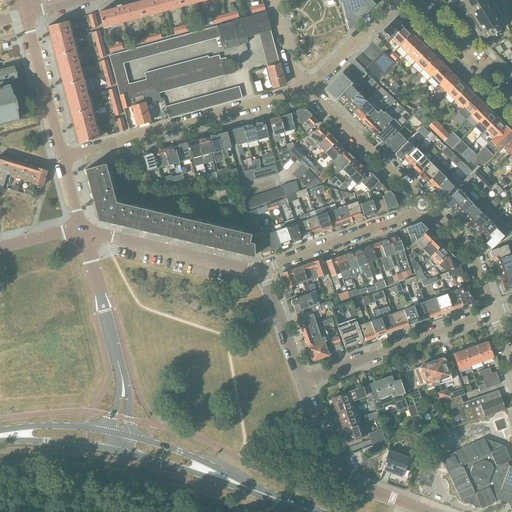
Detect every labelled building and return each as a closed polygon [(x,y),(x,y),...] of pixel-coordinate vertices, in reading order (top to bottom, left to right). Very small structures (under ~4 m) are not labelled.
[(180,6),(178,0),(143,0),(137,2),(141,17),(180,6)] [(338,0),(339,3),(341,3),(348,30),(348,31),(349,31),(375,4),(370,0),(338,0)] [(502,19),(503,18),(503,17),(502,18),(501,17),(502,16),(502,15),(501,16),(500,15),(501,14),(500,13),(499,14),(498,13),(499,12),(499,11),(498,12),(497,10),(498,10),(498,9),(497,10),(496,8),(497,8),(496,7),(495,7),(495,6),(496,6),(495,5),(494,5),(493,4),(494,3),(493,3),(492,2),(493,2),(493,1),(492,1),(490,0),(456,0),(453,2),(459,12),(464,9),(466,14),(465,14),(466,15),(467,15),(468,16),(467,16),(467,17),(468,17),(469,18),(468,19),(469,19),(470,20),(469,21),(470,21),(471,22),(470,23),(471,24),(472,23),(473,25),(472,25),(472,26),(473,25),(474,26),(473,27),(473,28),(474,27),(475,28),(474,29),(475,30),(476,29),(476,30),(475,31),(476,31),(477,31),(478,32),(477,33),(477,34),(478,33),(481,38),(480,39),(481,40),(490,34),(493,39),(501,35),(497,30),(507,24),(506,23),(505,24),(502,19)] [(141,17),(137,2),(121,6),(120,5),(116,6),(116,7),(99,12),(103,27),(141,17)] [(226,6),(228,14),(232,12),(234,12),(232,4),(226,6)] [(239,45),(246,43),(247,42),(245,36),(258,33),(269,30),(270,30),(266,13),(232,22),(239,45)] [(404,26),(403,26),(403,25),(403,24),(401,22),(399,21),(395,18),(381,32),(385,35),(386,34),(391,38),(403,26),(404,26)] [(56,23),(56,24),(47,26),(55,55),(75,50),(67,21),(59,23),(59,22),(56,23)] [(223,49),(239,45),(232,22),(216,26),(219,37),(223,49)] [(211,27),(214,38),(219,37),(216,26),(211,27)] [(403,26),(391,38),(399,46),(411,33),(410,33),(410,31),(408,29),(406,29),(403,26)] [(208,40),(214,38),(211,27),(206,29),(208,40)] [(203,41),(208,40),(206,29),(200,30),(203,41)] [(198,42),(203,41),(200,30),(195,32),(198,42)] [(259,38),(271,36),(269,30),(258,33),(259,38)] [(192,44),(198,42),(195,32),(189,33),(192,44)] [(187,45),(192,44),(189,33),(184,35),(187,45)] [(411,33),(399,46),(406,53),(419,41),(418,41),(418,39),(416,37),(414,37),(411,33)] [(181,47),(187,45),(184,35),(179,36),(181,47)] [(176,48),(181,47),(179,36),(173,38),(176,48)] [(272,41),(271,36),(259,38),(261,44),(272,41)] [(171,50),(176,48),(173,38),(168,39),(171,50)] [(165,51),(171,50),(168,39),(162,41),(165,51)] [(160,53),(165,51),(162,41),(157,42),(160,53)] [(272,41),(261,44),(262,50),(274,47),(272,41)] [(376,45),(372,41),(367,46),(378,57),(382,52),(380,49),(376,45)] [(419,41),(406,53),(414,61),(426,49),(426,47),(424,45),(422,45),(419,41)] [(154,54),(160,53),(157,42),(152,43),(154,54)] [(149,56),(154,54),(152,43),(146,45),(149,56)] [(141,46),(144,57),(149,56),(146,45),(141,46)] [(135,48),(138,59),(144,57),(141,46),(135,48)] [(374,60),(378,57),(367,46),(363,50),(374,60)] [(264,55),(275,53),(274,47),(262,50),(264,55)] [(133,60),(138,59),(135,48),(130,49),(133,60)] [(127,61),(133,60),(130,49),(125,51),(127,61)] [(426,49),(414,61),(422,69),(434,57),(434,56),(434,54),(431,52),(430,52),(426,49)] [(75,50),(55,55),(63,84),(82,79),(75,50)] [(363,50),(360,54),(370,64),(374,60),(363,50)] [(111,66),(122,63),(127,61),(125,51),(109,55),(111,66)] [(398,62),(400,60),(395,55),(396,54),(393,51),(389,55),(397,63),(398,62)] [(382,52),(378,57),(374,60),(370,64),(366,68),(378,80),(394,63),(383,53),(382,52)] [(266,61),(277,58),(275,53),(264,55),(266,61)] [(370,64),(360,54),(356,58),(366,68),(370,64)] [(221,65),(219,59),(218,55),(213,56),(215,66),(221,65)] [(210,67),(207,58),(207,56),(202,57),(205,68),(210,67)] [(215,66),(213,56),(207,58),(210,67),(210,68),(215,66)] [(205,68),(202,57),(197,59),(200,70),(205,68)] [(434,57),(422,69),(430,77),(442,64),(441,64),(441,62),(439,60),(438,60),(434,57)] [(219,59),(221,65),(223,75),(234,72),(230,59),(225,60),(224,58),(219,59)] [(277,58),(266,61),(273,87),(284,84),(279,64),(278,64),(277,58)] [(200,70),(197,59),(191,60),(194,71),(200,70)] [(194,71),(191,60),(186,61),(189,72),(194,71)] [(351,84),(354,81),(358,77),(361,80),(367,74),(353,60),(340,74),(351,84)] [(189,72),(186,61),(181,63),(184,74),(189,72)] [(124,68),(122,63),(111,66),(113,71),(124,68)] [(184,74),(181,63),(176,64),(179,75),(184,74)] [(179,75),(176,64),(171,65),(174,77),(179,75)] [(442,64),(430,77),(437,85),(450,72),(449,71),(449,70),(447,68),(445,68),(442,64)] [(174,77),(171,65),(166,67),(169,78),(174,77)] [(215,66),(218,77),(223,75),(221,65),(215,66)] [(210,68),(213,78),(218,77),(215,66),(210,68)] [(0,70),(0,79),(4,79),(5,82),(5,81),(16,79),(15,76),(18,76),(16,68),(13,68),(13,67),(0,70)] [(169,78),(166,67),(161,68),(164,79),(169,78)] [(205,68),(208,79),(213,78),(210,68),(210,67),(205,68)] [(125,74),(124,68),(113,71),(114,76),(125,74)] [(164,79),(161,68),(156,70),(159,81),(164,79)] [(200,70),(203,81),(208,79),(205,68),(200,70)] [(161,88),(159,81),(156,70),(150,71),(155,90),(161,88)] [(194,71),(197,82),(203,81),(200,70),(194,71)] [(155,90),(150,71),(143,73),(145,79),(149,92),(155,90)] [(189,72),(192,84),(197,82),(194,71),(189,72)] [(184,74),(187,85),(192,84),(189,72),(184,74)] [(450,72),(437,85),(440,87),(437,90),(442,95),(445,92),(458,80),(457,79),(457,78),(455,75),(453,76),(450,72)] [(418,73),(412,80),(415,83),(422,77),(418,73)] [(125,74),(114,76),(116,82),(126,79),(125,74)] [(179,75),(182,86),(187,85),(184,74),(179,75)] [(340,74),(327,87),(327,91),(335,99),(338,97),(351,84),(340,74)] [(174,77),(177,88),(182,86),(179,75),(174,77)] [(169,78),(172,89),(177,88),(174,77),(169,78)] [(164,79),(167,90),(172,89),(169,78),(164,79)] [(376,83),(371,78),(366,84),(371,88),(376,83)] [(0,123),(7,122),(7,123),(8,123),(8,122),(16,119),(17,121),(18,121),(15,107),(17,107),(14,97),(12,97),(9,87),(10,86),(10,85),(6,86),(5,81),(5,82),(4,79),(0,79),(0,123)] [(63,84),(70,113),(90,108),(82,79),(63,84)] [(128,84),(126,79),(116,82),(117,87),(128,84)] [(149,92),(145,79),(139,81),(143,93),(149,92)] [(161,88),(161,92),(167,90),(164,79),(159,81),(161,88)] [(458,80),(445,92),(453,100),(465,88),(465,87),(465,86),(463,83),(461,83),(458,80)] [(143,93),(139,81),(134,83),(137,95),(143,93)] [(354,81),(351,84),(338,97),(342,100),(341,101),(344,103),(345,103),(346,104),(357,93),(353,89),(358,84),(354,81)] [(117,87),(119,94),(119,95),(125,94),(126,97),(128,96),(129,97),(137,95),(134,83),(128,84),(117,87)] [(427,86),(424,83),(419,88),(422,91),(427,86)] [(399,93),(391,85),(388,88),(396,96),(399,93)] [(235,100),(241,98),(238,87),(232,88),(235,100)] [(132,106),(137,124),(137,125),(149,121),(145,104),(160,100),(158,93),(161,92),(161,88),(155,90),(149,92),(143,93),(137,95),(129,97),(128,96),(126,97),(125,94),(119,95),(123,108),(132,106)] [(230,101),(235,100),(232,88),(227,90),(230,101)] [(465,88),(453,100),(461,108),(473,95),(473,93),(470,91),(469,91),(465,88)] [(230,101),(227,90),(222,91),(225,103),(230,101)] [(360,90),(357,93),(346,104),(349,107),(349,109),(351,111),(353,111),(365,100),(360,96),(363,93),(360,90)] [(220,104),(225,103),(222,91),(216,93),(220,104)] [(214,106),(220,104),(216,93),(211,94),(214,106)] [(209,107),(214,106),(211,94),(206,96),(209,107)] [(473,95),(461,108),(457,112),(464,120),(469,115),(481,103),(480,102),(480,101),(478,98),(476,99),(473,95)] [(205,108),(209,107),(206,96),(201,97),(204,108),(204,109),(205,108)] [(361,118),(361,119),(372,108),(377,103),(369,96),(365,100),(353,111),(356,114),(356,115),(360,119),(361,118)] [(201,97),(192,99),(195,111),(204,108),(201,97)] [(391,97),(386,102),(390,106),(395,101),(392,98),(391,97)] [(195,111),(192,99),(186,101),(190,112),(194,111),(195,111)] [(186,101),(181,102),(184,114),(190,112),(186,101)] [(181,102),(176,104),(179,115),(184,114),(181,102)] [(481,103),(469,115),(476,123),(489,111),(488,110),(488,108),(486,106),(484,106),(481,103)] [(179,115),(176,104),(171,105),(174,117),(179,115)] [(171,105),(165,107),(168,118),(170,118),(174,117),(171,105)] [(403,108),(399,105),(392,112),(395,115),(403,108)] [(411,112),(414,115),(419,120),(423,116),(425,114),(417,106),(411,112)] [(90,139),(98,137),(90,108),(70,113),(78,143),(86,141),(90,140),(90,139)] [(372,108),(361,119),(362,119),(361,120),(365,124),(366,123),(369,126),(380,115),(380,116),(383,113),(380,110),(377,112),(372,108)] [(305,110),(303,109),(296,111),(296,112),(292,113),(296,127),(298,128),(301,131),(307,125),(310,128),(317,122),(316,121),(316,119),(314,118),(312,117),(310,115),(311,115),(305,110)] [(484,131),(497,118),(496,118),(496,117),(494,114),(492,114),(489,111),(476,123),(479,126),(476,129),(482,134),(485,131),(484,131)] [(373,131),(376,134),(388,123),(392,119),(384,112),(383,113),(380,116),(380,115),(369,126),(369,127),(369,128),(372,131),(373,131)] [(280,116),(279,117),(284,132),(294,129),(290,114),(285,115),(284,114),(281,115),(280,116)] [(284,132),(279,117),(278,117),(277,116),(274,117),(273,118),(269,120),(275,142),(280,141),(278,134),(284,132)] [(388,123),(376,134),(377,135),(376,136),(379,139),(380,138),(384,142),(400,126),(406,121),(401,116),(396,122),(392,118),(392,119),(388,123)] [(419,120),(422,123),(425,126),(429,122),(423,116),(419,120)] [(492,139),(504,126),(504,124),(502,122),(500,122),(497,118),(484,131),(485,131),(487,133),(484,136),(489,141),(492,139)] [(253,124),(257,140),(268,137),(263,121),(259,123),(258,122),(255,123),(254,124),(253,124)] [(431,123),(428,126),(432,131),(435,134),(439,130),(440,129),(441,128),(433,121),(431,123)] [(242,127),(246,143),(257,140),(253,124),(252,124),(250,124),(248,124),(247,126),(242,127)] [(425,137),(427,136),(429,133),(426,130),(427,130),(422,125),(417,129),(425,137)] [(231,130),(232,131),(238,155),(243,154),(241,144),(246,143),(242,127),(241,126),(236,128),(236,129),(231,130)] [(320,126),(306,139),(314,147),(316,145),(327,133),(324,130),(324,129),(322,127),(320,127),(320,126)] [(500,147),(511,134),(511,133),(504,126),(492,139),(500,147)] [(439,130),(435,134),(443,141),(447,137),(439,130)] [(220,134),(217,134),(223,158),(228,157),(226,149),(230,148),(226,132),(225,132),(223,131),(221,132),(220,134)] [(393,152),(405,139),(398,132),(386,144),(386,145),(386,146),(389,149),(390,148),(393,152)] [(433,142),(437,138),(430,132),(429,133),(427,136),(433,142)] [(316,145),(324,152),(335,141),(334,140),(334,139),(332,137),(331,137),(327,133),(316,145)] [(223,158),(217,134),(216,135),(214,134),(212,135),(211,136),(208,137),(212,152),(215,163),(219,162),(219,160),(223,158)] [(447,137),(443,141),(447,145),(452,149),(458,143),(450,135),(448,137),(447,137)] [(210,153),(212,152),(208,137),(206,137),(203,138),(202,137),(199,138),(198,139),(197,140),(201,156),(206,154),(208,162),(212,161),(210,153)] [(511,137),(502,148),(510,156),(511,153),(511,137)] [(201,156),(197,140),(193,141),(192,140),(189,141),(189,142),(187,142),(192,159),(197,157),(201,172),(205,171),(201,156)] [(446,147),(439,140),(434,144),(442,152),(446,147)] [(461,140),(459,142),(458,143),(452,149),(457,152),(460,155),(465,150),(468,147),(461,140)] [(332,160),(343,149),(342,148),(342,147),(340,145),(338,145),(335,141),(324,152),(320,157),(323,160),(327,156),(332,160)] [(406,141),(394,153),(395,154),(395,155),(397,157),(399,157),(402,161),(404,159),(414,148),(406,141)] [(180,144),(175,146),(179,162),(190,159),(185,143),(184,143),(183,142),(180,143),(180,144)] [(404,159),(408,163),(408,164),(411,167),(423,155),(426,152),(418,144),(414,148),(404,159)] [(179,162),(175,146),(174,146),(172,145),(170,146),(169,147),(164,149),(168,165),(169,169),(174,168),(173,164),(179,162)] [(293,145),(288,151),(293,155),(300,162),(302,160),(302,159),(304,157),(293,145)] [(442,152),(450,159),(453,156),(454,154),(446,147),(442,152)] [(491,156),(483,147),(468,162),(474,169),(478,165),(480,167),(491,156)] [(277,151),(279,159),(286,152),(288,151),(287,148),(277,151)] [(154,151),(153,152),(158,168),(168,165),(164,149),(159,150),(158,149),(155,150),(154,151)] [(337,173),(341,169),(352,158),(349,155),(349,153),(347,151),(345,151),(345,150),(333,162),(338,166),(334,170),(337,173)] [(465,150),(460,155),(464,159),(469,154),(465,150)] [(158,168),(153,152),(148,153),(147,152),(144,153),(144,155),(142,155),(145,163),(147,171),(158,168)] [(291,157),(286,152),(279,159),(280,162),(283,165),(291,157)] [(511,162),(498,176),(501,180),(502,180),(503,178),(508,173),(511,170),(511,169),(511,153),(510,156),(511,158),(511,162)] [(144,164),(142,155),(135,158),(137,166),(144,164)] [(423,155),(411,167),(415,170),(416,170),(420,174),(431,163),(423,155)] [(275,163),(273,156),(263,158),(265,166),(275,163)] [(460,164),(453,156),(450,159),(457,167),(460,164)] [(302,160),(300,162),(302,164),(306,168),(307,169),(309,168),(312,164),(309,161),(305,157),(304,157),(302,159),(302,160)] [(341,169),(349,177),(360,166),(356,162),(356,161),(355,159),(353,159),(352,158),(341,169)] [(11,176),(15,162),(10,161),(9,159),(6,159),(0,179),(0,190),(2,190),(6,174),(11,176)] [(259,160),(252,161),(254,169),(253,169),(254,170),(259,169),(260,169),(259,165),(260,165),(259,160)] [(21,180),(25,164),(23,163),(21,164),(15,162),(11,176),(10,177),(21,180)] [(462,162),(457,167),(466,175),(471,170),(462,162)] [(431,163),(420,174),(423,177),(423,179),(427,182),(438,170),(431,163)] [(31,183),(36,168),(30,166),(29,165),(25,164),(21,180),(31,183)] [(112,193),(104,164),(85,169),(92,198),(112,193)] [(243,172),(244,176),(251,181),(256,179),(254,170),(253,169),(251,164),(245,166),(246,171),(243,172)] [(307,169),(306,168),(302,164),(293,174),(305,186),(306,189),(316,185),(322,183),(307,169)] [(309,168),(316,176),(320,172),(312,164),(309,168)] [(272,175),(278,174),(275,165),(270,166),(272,175)] [(357,185),(359,182),(368,173),(367,172),(367,171),(365,169),(363,169),(360,166),(349,177),(357,185)] [(42,186),(47,171),(45,171),(44,170),(42,169),(41,170),(36,168),(31,183),(42,186)] [(227,171),(226,168),(217,171),(219,178),(229,177),(227,171)] [(481,181),(481,180),(485,176),(477,168),(473,173),(480,181),(481,181)] [(231,177),(235,175),(237,175),(236,169),(230,171),(229,170),(227,171),(229,177),(231,177)] [(438,170),(427,182),(430,185),(431,185),(435,189),(445,179),(450,174),(446,170),(442,174),(438,170)] [(318,177),(323,182),(328,177),(323,172),(318,177)] [(369,192),(370,190),(378,181),(369,172),(368,173),(359,182),(365,188),(355,192),(356,196),(364,193),(369,192)] [(162,184),(160,178),(159,174),(155,175),(157,180),(150,182),(151,186),(162,185),(162,184)] [(171,175),(160,178),(162,184),(169,182),(170,184),(173,183),(173,181),(172,177),(171,175)] [(339,186),(342,184),(334,176),(327,183),(328,184),(339,186)] [(481,180),(481,181),(487,187),(492,182),(491,181),(485,176),(481,180)] [(435,189),(433,191),(436,194),(436,196),(438,198),(440,198),(441,199),(453,186),(445,179),(435,189)] [(291,183),(291,182),(280,186),(281,187),(284,196),(285,196),(296,192),(299,191),(296,181),(291,183)] [(345,181),(342,184),(339,186),(339,188),(343,190),(348,185),(345,181)] [(392,195),(382,185),(378,181),(370,190),(374,194),(377,191),(383,197),(382,198),(386,209),(396,205),(392,195)] [(452,210),(454,208),(465,197),(469,192),(468,191),(462,185),(444,202),(445,203),(445,204),(447,206),(449,206),(452,210)] [(503,190),(498,185),(495,188),(500,193),(503,190)] [(308,189),(311,196),(319,193),(317,187),(317,186),(308,189)] [(296,192),(298,198),(307,194),(306,189),(299,191),(296,192)] [(376,212),(386,209),(382,198),(383,197),(377,191),(374,194),(377,201),(373,203),(376,212)] [(298,199),(298,198),(296,192),(285,196),(286,198),(288,203),(298,199)] [(367,201),(359,204),(364,216),(376,212),(373,203),(369,192),(364,193),(366,198),(365,198),(367,201)] [(120,225),(122,219),(126,202),(122,201),(121,204),(116,202),(113,200),(112,193),(92,198),(98,219),(120,225)] [(473,204),(465,197),(454,208),(458,211),(458,213),(461,216),(473,204)] [(495,197),(489,203),(493,207),(499,201),(495,197)] [(276,201),(278,207),(288,204),(288,203),(286,198),(276,201)] [(278,207),(276,201),(266,205),(268,211),(278,207)] [(356,201),(346,205),(351,221),(361,217),(362,217),(356,201)] [(147,210),(132,206),(133,204),(126,202),(122,219),(120,225),(150,232),(155,209),(148,207),(147,210)] [(466,219),(469,223),(480,212),(473,204),(461,216),(464,219),(466,219)] [(259,208),(256,209),(257,214),(268,211),(266,205),(259,207),(259,208)] [(324,207),(324,208),(331,227),(335,225),(337,226),(341,224),(336,209),(331,211),(329,205),(324,207)] [(346,205),(336,209),(341,224),(342,224),(347,222),(348,222),(351,221),(346,205)] [(326,228),(331,227),(324,208),(320,210),(321,214),(315,216),(321,232),(327,230),(326,228)] [(476,231),(488,219),(492,215),(484,208),(480,212),(469,223),(473,227),(473,228),(476,231)] [(150,232),(182,239),(187,217),(180,215),(179,218),(164,214),(164,211),(155,209),(150,232)] [(247,218),(257,214),(256,209),(248,212),(245,213),(247,218)] [(309,213),(303,215),(311,234),(315,233),(315,234),(321,232),(315,216),(310,218),(309,213)] [(511,214),(510,213),(503,220),(511,229),(511,228),(511,214)] [(295,223),(300,238),(301,238),(301,239),(306,237),(306,236),(311,234),(303,215),(298,216),(300,221),(295,223)] [(213,247),(215,241),(218,224),(211,222),(210,225),(195,222),(196,219),(187,217),(182,239),(213,247)] [(283,223),(291,243),(301,239),(300,238),(295,223),(293,219),(283,223)] [(488,219),(476,231),(479,235),(481,235),(484,238),(495,227),(488,219)] [(281,228),(275,231),(281,247),(287,244),(291,243),(283,223),(279,225),(281,228)] [(412,244),(414,241),(426,229),(421,223),(418,223),(400,228),(399,229),(404,241),(410,238),(412,244)] [(213,247),(235,252),(253,256),(255,244),(249,243),(251,234),(227,228),(227,226),(218,224),(215,241),(213,247)] [(495,227),(484,238),(482,240),(486,244),(486,245),(488,247),(489,247),(490,248),(503,235),(495,227)] [(263,230),(264,233),(270,250),(281,247),(275,231),(269,233),(267,228),(263,230)] [(426,229),(414,241),(422,248),(433,237),(430,233),(430,232),(426,229)] [(253,236),(260,254),(270,250),(264,233),(253,236)] [(389,238),(388,238),(394,253),(398,251),(402,262),(406,260),(397,235),(394,236),(394,235),(388,237),(389,238)] [(422,248),(429,256),(441,244),(438,241),(438,240),(435,237),(434,237),(433,237),(422,248)] [(394,253),(388,238),(387,239),(387,238),(382,239),(382,241),(379,242),(389,269),(394,267),(390,255),(394,253)] [(372,245),(371,245),(376,261),(381,259),(385,271),(390,270),(389,269),(379,242),(376,243),(375,242),(372,243),(372,245)] [(429,256),(437,263),(448,252),(445,249),(445,247),(443,245),(442,245),(441,244),(429,256)] [(376,261),(371,245),(369,246),(368,245),(365,246),(365,247),(362,248),(372,277),(377,275),(372,262),(376,261)] [(495,260),(510,255),(507,245),(490,250),(491,251),(490,253),(491,256),(492,256),(494,261),(495,260)] [(358,248),(352,250),(360,273),(365,271),(367,278),(372,277),(362,248),(359,249),(358,248)] [(360,273),(352,250),(346,253),(346,254),(344,255),(351,276),(352,279),(357,277),(356,274),(360,273)] [(448,252),(437,263),(444,270),(459,265),(458,260),(457,261),(454,258),(453,257),(453,255),(451,253),(449,253),(448,252)] [(511,254),(510,255),(495,260),(497,265),(496,266),(498,271),(511,265),(511,260),(511,259),(511,254)] [(335,258),(340,273),(342,279),(351,276),(344,255),(340,256),(339,255),(336,256),(336,258),(335,258)] [(340,273),(335,258),(333,259),(332,258),(329,259),(329,260),(325,262),(335,290),(340,288),(335,274),(340,273)] [(410,259),(414,271),(419,266),(412,258),(410,259)] [(312,262),(317,277),(327,274),(322,259),(317,260),(312,261),(312,262)] [(317,277),(312,262),(310,263),(310,262),(305,264),(306,265),(301,266),(307,281),(317,277)] [(511,265),(498,271),(499,275),(500,276),(502,280),(511,276),(511,265)] [(292,269),(291,270),(296,284),(307,281),(301,266),(296,268),(296,267),(291,268),(292,269)] [(414,276),(415,278),(424,275),(422,273),(420,267),(419,266),(414,271),(416,275),(414,276)] [(462,273),(460,267),(449,270),(452,277),(462,273)] [(410,269),(401,272),(403,278),(412,275),(410,269)] [(296,284),(291,270),(290,270),(288,270),(286,270),(285,272),(280,273),(287,293),(291,291),(290,287),(296,284)] [(447,271),(439,274),(441,279),(449,276),(447,271)] [(392,276),(392,278),(394,281),(403,278),(401,272),(392,276)] [(416,281),(415,278),(414,276),(404,280),(405,284),(416,281)] [(511,276),(502,280),(501,281),(503,286),(502,287),(503,290),(504,290),(505,291),(511,288),(511,276)] [(383,280),(374,283),(375,285),(375,286),(377,290),(383,288),(386,287),(385,284),(383,280)] [(456,290),(462,305),(466,303),(468,304),(471,303),(471,301),(472,301),(467,286),(456,290)] [(356,288),(347,292),(349,297),(358,294),(357,290),(356,288)] [(446,293),(451,309),(456,307),(457,308),(461,307),(461,305),(462,305),(456,290),(450,292),(449,288),(445,289),(446,293)] [(316,290),(309,293),(291,299),(291,301),(291,302),(292,305),(293,305),(295,311),(317,303),(316,302),(319,301),(317,297),(318,297),(317,296),(318,296),(316,290)] [(382,290),(371,294),(374,300),(384,297),(382,290)] [(413,305),(419,321),(420,320),(421,321),(424,320),(424,319),(429,317),(423,302),(419,290),(415,291),(417,298),(416,298),(418,304),(413,305)] [(435,297),(441,312),(446,311),(447,312),(450,311),(451,309),(446,293),(440,296),(438,290),(433,291),(435,297)] [(349,297),(347,292),(337,295),(340,301),(349,297)] [(374,301),(371,294),(362,298),(364,305),(374,301)] [(398,297),(400,303),(401,303),(408,324),(413,323),(414,324),(417,323),(417,321),(419,321),(413,305),(411,300),(405,302),(403,296),(398,297)] [(425,301),(431,316),(436,314),(437,315),(440,314),(440,313),(441,312),(435,297),(425,301)] [(317,303),(295,311),(298,319),(318,312),(334,306),(333,302),(330,303),(329,300),(317,305),(317,303)] [(392,312),(390,305),(378,309),(376,302),(366,305),(370,319),(392,312)] [(392,313),(398,328),(399,328),(401,328),(403,328),(403,326),(408,324),(401,303),(400,303),(395,305),(397,311),(392,313)] [(360,324),(360,325),(365,340),(370,338),(371,339),(374,338),(375,337),(375,336),(370,321),(364,323),(362,318),(363,318),(358,306),(354,308),(356,315),(360,324)] [(350,317),(356,315),(354,308),(348,311),(350,317)] [(298,319),(299,323),(299,324),(300,327),(301,327),(301,328),(315,324),(313,319),(320,317),(318,312),(298,319)] [(396,329),(390,313),(380,317),(386,333),(390,331),(392,332),(394,331),(394,329),(396,329)] [(370,321),(375,336),(377,336),(378,337),(381,336),(381,334),(386,333),(380,317),(370,321)] [(315,324),(301,328),(303,332),(302,334),(303,336),(304,337),(305,338),(318,333),(317,328),(333,323),(331,318),(315,324)] [(336,324),(344,347),(346,346),(347,348),(351,346),(351,345),(352,344),(351,342),(362,338),(355,318),(336,324)] [(318,333),(305,338),(305,339),(304,341),(305,343),(307,344),(308,347),(323,342),(331,339),(330,337),(328,338),(326,330),(318,333)] [(323,342),(308,347),(309,349),(308,350),(309,353),(310,353),(313,361),(330,354),(328,350),(326,351),(323,342)] [(476,346),(481,361),(492,357),(487,342),(486,343),(485,342),(480,343),(480,344),(476,346)] [(469,348),(465,350),(470,365),(481,361),(476,346),(474,347),(474,346),(469,348)] [(470,365),(465,350),(463,351),(463,350),(458,352),(453,354),(458,369),(470,365)] [(437,360),(431,362),(426,364),(424,363),(422,364),(421,366),(419,367),(413,369),(419,386),(425,384),(427,388),(452,379),(448,369),(453,368),(451,362),(446,364),(444,357),(442,358),(440,357),(438,358),(437,360)] [(491,374),(486,375),(481,377),(484,383),(497,378),(495,372),(491,374)] [(382,404),(393,400),(397,410),(406,406),(403,397),(405,396),(399,380),(393,383),(391,377),(367,385),(373,400),(377,410),(383,408),(382,404)] [(497,378),(484,383),(486,389),(500,383),(497,378)] [(367,403),(373,400),(367,385),(345,393),(344,392),(338,394),(338,396),(332,398),(337,413),(352,408),(349,401),(364,396),(367,403)] [(463,388),(450,391),(452,397),(464,394),(463,388)] [(418,391),(410,393),(414,405),(417,412),(423,410),(420,403),(419,400),(421,400),(418,391)] [(487,402),(500,398),(498,391),(485,396),(487,402)] [(448,407),(462,402),(459,396),(445,401),(448,407)] [(485,396),(468,402),(462,404),(465,411),(487,402),(485,396)] [(504,410),(505,409),(501,398),(500,398),(487,402),(465,411),(469,422),(504,410)] [(462,402),(448,407),(455,427),(469,422),(465,411),(462,404),(462,402)] [(408,407),(416,429),(422,427),(417,412),(414,405),(408,407)] [(337,413),(343,429),(358,424),(352,408),(337,413)] [(358,424),(343,429),(347,441),(366,435),(364,429),(360,431),(358,424)] [(381,429),(368,434),(370,439),(383,435),(381,429)] [(385,441),(383,435),(370,439),(372,445),(385,441)] [(503,445),(483,438),(441,457),(460,500),(462,499),(463,501),(478,507),(480,506),(481,508),(499,500),(509,465),(507,462),(511,460),(503,445)] [(383,470),(391,472),(399,476),(402,468),(404,469),(409,458),(388,450),(384,461),(386,462),(383,470)] [(511,466),(509,465),(499,500),(507,503),(510,509),(511,508),(511,466)]
